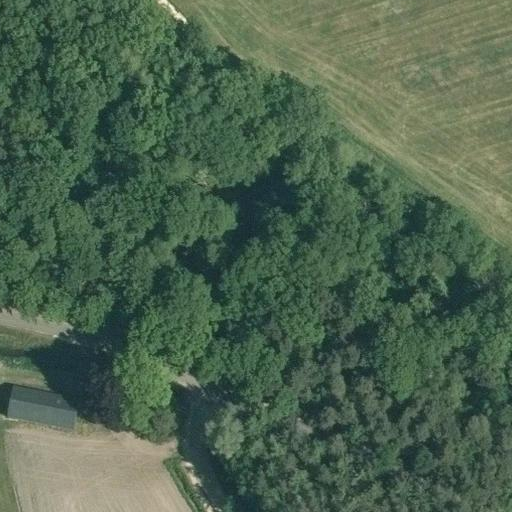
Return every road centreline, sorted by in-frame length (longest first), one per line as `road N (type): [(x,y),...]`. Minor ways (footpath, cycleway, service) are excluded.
road 1 (unclassified): [(504,511),(212,391)]
road 2 (unclassified): [(0,321),(131,355),(212,391)]
road 3 (track): [(212,391),(198,466),(223,511)]
